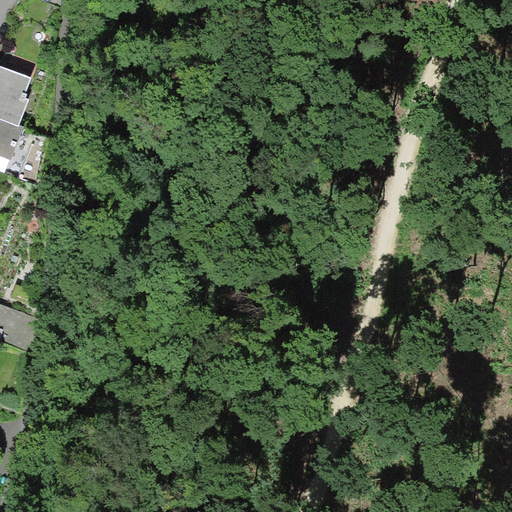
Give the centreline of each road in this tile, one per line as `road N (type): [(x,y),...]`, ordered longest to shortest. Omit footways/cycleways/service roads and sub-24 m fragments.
road 1 (track): [(477,0),(307,511)]
road 2 (residential): [(70,0),(46,348),(8,511)]
